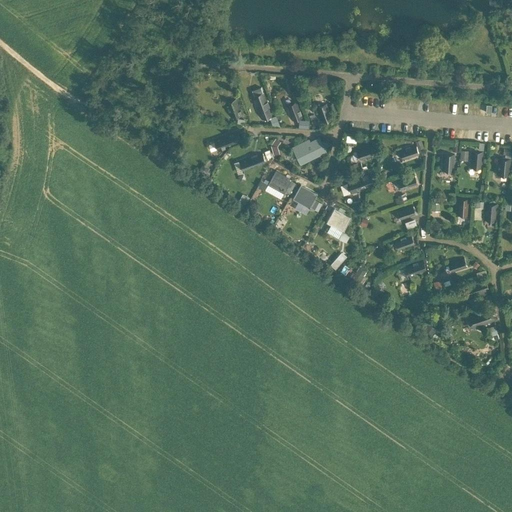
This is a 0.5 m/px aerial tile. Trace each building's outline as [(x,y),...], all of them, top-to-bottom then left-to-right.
[(237,98),(226,102),(232,118),(242,114),(237,98)] [(267,99),(256,103),(262,119),(273,115),(267,99)] [(297,100),(286,105),(293,121),(303,117),(297,100)] [(328,103),(317,106),(322,123),(333,119),(328,103)] [(238,131),(222,136),(226,147),(242,141),(238,131)] [(273,153),(280,152),(276,138),(269,140),(273,153)] [(319,139),(311,143),(309,140),(303,143),(302,141),(297,144),(298,145),(293,148),(301,162),(324,151),(319,139)] [(474,141),(473,149),(484,149),(484,141),(474,141)] [(372,144),(356,149),(360,160),(376,155),(372,144)] [(416,144),(400,149),(403,160),(420,154),(416,144)] [(468,158),(468,149),(460,149),(460,158),(468,158)] [(483,151),(472,150),(470,168),(482,169),(483,151)] [(262,152),(246,158),(250,168),(266,162),(262,152)] [(455,154),(443,153),(442,170),(454,171),(455,154)] [(511,158),(499,157),(498,175),(509,176),(511,158)] [(292,179),(276,170),(268,184),(285,193),(292,179)] [(370,173),(354,179),(358,190),(374,184),(370,173)] [(415,174),(398,179),(402,190),(418,184),(415,174)] [(317,193),(301,184),(293,198),(310,207),(317,193)] [(470,198),(458,197),(457,214),(468,215),(470,198)] [(497,204),(486,203),(485,220),(496,221),(497,204)] [(413,204),(397,209),(400,220),(417,215),(413,204)] [(351,217),(335,208),(327,222),(344,231),(351,217)] [(404,221),(406,227),(416,223),(414,217),(404,221)] [(411,234),(395,240),(399,250),(415,244),(411,234)] [(334,268),(347,255),(341,250),(329,262),(334,268)] [(464,256),(448,262),(451,273),(468,267),(464,256)] [(421,260),(405,266),(409,277),(425,271),(421,260)] [(486,279),(465,286),(468,297),(489,289),(486,279)] [(490,306),(467,314),(472,329),(495,321),(490,306)]
